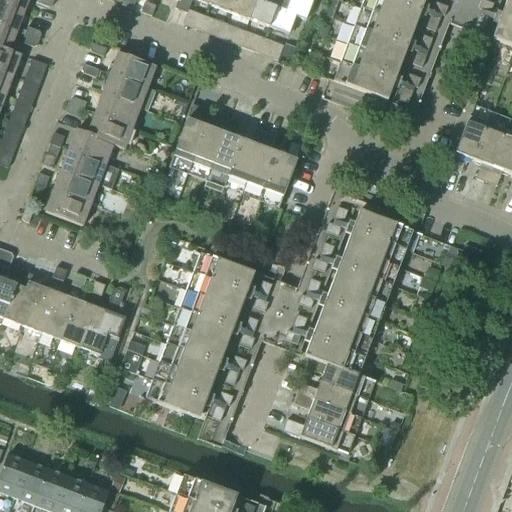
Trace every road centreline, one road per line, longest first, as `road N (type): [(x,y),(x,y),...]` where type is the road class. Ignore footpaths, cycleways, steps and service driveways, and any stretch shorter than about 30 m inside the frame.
road 1 (residential): [(230,444),(344,135)]
road 2 (residential): [(344,135),(316,113),(241,81),(231,60),(71,1)]
road 3 (residential): [(1,233),(62,69),(54,49),(71,1)]
road 4 (residential): [(399,188),(465,0)]
road 5 (tertiary): [(462,511),(511,386)]
road 6 (residential): [(511,231),(399,188)]
